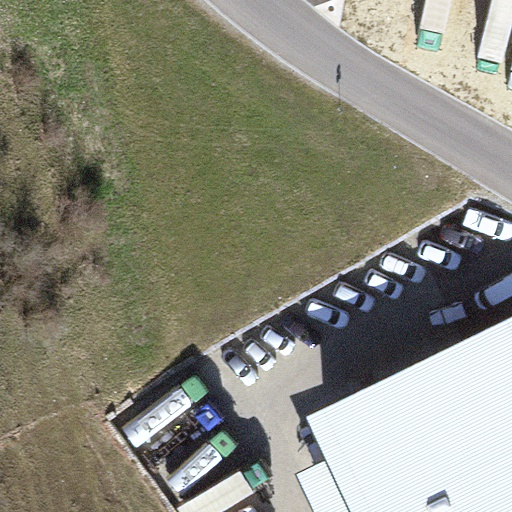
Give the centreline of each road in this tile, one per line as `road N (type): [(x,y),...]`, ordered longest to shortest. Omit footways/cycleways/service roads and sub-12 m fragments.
road 1 (unknown): [(511,270),(261,374),(249,401),(254,453),(287,511)]
road 2 (primary): [(261,0),(384,89),(511,164)]
